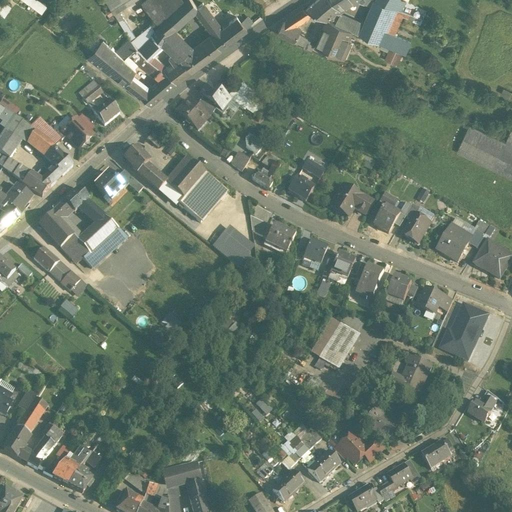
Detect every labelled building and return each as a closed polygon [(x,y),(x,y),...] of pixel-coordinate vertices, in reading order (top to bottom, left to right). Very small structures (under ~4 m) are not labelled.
[(0,0),(0,14),(4,16),(10,4),(0,0)] [(103,0),(108,9),(112,14),(118,10),(133,0),(103,0)] [(143,0),(141,2),(143,6),(159,25),(169,37),(176,31),(193,16),(192,15),(197,12),(185,0),(143,0)] [(185,0),(197,12),(206,6),(214,0),(185,0)] [(317,0),(306,10),(313,13),(328,20),(329,20),(336,12),(336,11),(333,7),(335,5),(336,5),(331,0),(317,0)] [(376,0),(376,1),(378,2),(388,6),(394,8),(402,12),(407,2),(403,0),(376,0)] [(378,2),(371,18),(381,22),(382,19),(388,6),(378,2)] [(192,15),(193,16),(209,35),(222,26),(206,6),(197,12),(192,15)] [(388,6),(382,19),(388,22),(394,8),(388,6)] [(285,20),(285,21),(294,26),(300,22),(313,13),(306,10),(303,8),(285,20)] [(402,12),(394,8),(388,22),(382,19),(381,22),(371,18),(365,22),(387,33),(390,25),(398,28),(403,16),(404,12),(402,12)] [(129,43),(135,37),(118,10),(112,14),(127,40),(129,43)] [(341,14),(336,12),(329,20),(352,31),(360,34),(363,26),(341,16),(341,14)] [(209,40),(219,51),(238,37),(247,29),(241,22),(237,16),(222,26),(209,35),(211,37),(209,40)] [(247,16),(241,22),(247,29),(253,24),(247,16)] [(294,26),(285,21),(285,20),(284,20),(277,32),(294,41),(298,34),(301,30),(294,26)] [(329,20),(328,20),(325,26),(350,37),(352,31),(329,20)] [(387,33),(365,22),(363,26),(360,34),(376,42),(382,45),(390,48),(405,56),(408,50),(411,43),(387,33)] [(135,54),(145,61),(148,58),(171,38),(169,37),(159,25),(154,30),(151,25),(135,37),(129,43),(131,46),(135,54)] [(350,37),(325,26),(316,47),(341,58),(344,49),(347,51),(350,43),(348,42),(350,37)] [(169,37),(171,38),(185,53),(192,47),(176,31),(169,37)] [(307,39),(298,34),(294,41),(293,42),(306,48),(308,44),(305,42),(307,39)] [(192,47),(185,53),(188,57),(180,62),(190,72),(207,60),(219,51),(209,40),(211,37),(209,35),(192,47)] [(102,42),(86,60),(97,67),(112,51),(102,42)] [(308,44),(306,48),(313,52),(316,47),(308,44)] [(390,48),(382,45),(380,49),(388,53),(390,48)] [(128,48),(123,53),(136,65),(156,80),(157,78),(163,74),(145,61),(135,54),(131,46),(128,48)] [(261,58),(271,63),(276,54),(266,49),(261,58)] [(112,51),(97,67),(113,79),(120,72),(129,78),(134,72),(131,70),(119,58),(112,51)] [(119,58),(131,70),(136,65),(123,53),(119,58)] [(168,71),(148,58),(145,61),(163,74),(168,71)] [(175,83),(190,72),(180,62),(168,71),(163,74),(175,83)] [(129,78),(120,72),(113,79),(132,92),(138,85),(129,78)] [(382,72),(377,82),(390,88),(395,78),(382,72)] [(175,83),(163,74),(157,78),(156,80),(153,83),(162,93),(165,90),(175,83)] [(222,81),(219,84),(229,91),(231,88),(222,81)] [(153,83),(144,91),(143,88),(138,85),(132,92),(150,105),(162,93),(153,83)] [(93,84),(83,93),(87,98),(88,97),(88,98),(98,89),(93,84)] [(219,84),(215,89),(224,97),(229,91),(219,84)] [(215,89),(209,85),(208,86),(210,87),(207,91),(205,90),(200,96),(203,98),(217,109),(215,112),(222,117),(228,110),(226,108),(230,102),(228,100),(224,97),(215,89)] [(240,85),(228,100),(230,102),(244,112),(255,97),(240,85)] [(98,89),(88,98),(92,103),(102,94),(98,89)] [(78,96),(83,101),(87,98),(83,93),(78,96)] [(88,98),(88,97),(87,98),(83,101),(87,107),(88,106),(90,104),(92,103),(88,98)] [(217,109),(203,98),(199,103),(212,115),(215,112),(217,109)] [(94,114),(93,114),(104,128),(119,115),(108,102),(94,114)] [(195,108),(189,102),(178,114),(198,132),(198,131),(195,129),(206,118),(209,121),(210,120),(195,108)] [(212,115),(199,103),(195,108),(210,120),(213,116),(212,115)] [(97,112),(90,104),(88,106),(94,114),(97,112)] [(274,111),(269,116),(277,123),(282,117),(274,111)] [(14,117),(10,114),(3,123),(4,124),(7,126),(14,117)] [(250,152),(256,158),(262,151),(282,127),(277,123),(269,116),(268,116),(243,146),(250,152)] [(35,133),(14,117),(7,126),(24,140),(27,143),(35,133)] [(93,137),(77,120),(63,134),(62,134),(66,138),(78,151),(84,146),(86,146),(89,143),(89,140),(93,137)] [(9,160),(24,140),(7,126),(4,124),(1,128),(5,130),(0,137),(0,153),(4,156),(9,160)] [(62,134),(63,134),(54,124),(48,129),(61,142),(66,138),(62,134)] [(506,142),(469,125),(457,152),(493,169),(506,142)] [(49,143),(35,133),(27,143),(44,158),(54,149),(49,143)] [(156,133),(147,141),(158,150),(166,141),(156,133)] [(233,137),(226,148),(231,152),(238,141),(233,138),(233,137)] [(511,144),(506,142),(493,169),(511,177),(511,144)] [(72,168),(54,149),(44,158),(47,160),(53,166),(52,167),(54,169),(62,177),(72,168)] [(150,164),(137,149),(124,160),(137,175),(146,168),(150,164)] [(262,151),(256,158),(250,152),(247,156),(252,158),(259,163),(265,153),(262,151)] [(245,159),(238,154),(236,156),(237,157),(231,165),(242,173),(249,162),(245,159)] [(9,160),(4,156),(0,161),(0,167),(2,168),(9,160)] [(277,161),(269,157),(262,165),(271,171),(274,166),(277,161)] [(9,160),(2,168),(13,176),(20,167),(9,160)] [(371,166),(360,160),(357,165),(368,171),(371,166)] [(288,168),(277,161),(274,166),(285,173),(288,168)] [(324,173),(307,163),(303,170),(320,181),(324,173)] [(192,164),(170,190),(183,201),(204,175),(192,164)] [(285,173),(274,166),(271,171),(268,177),(266,180),(275,185),(277,186),(285,173)] [(30,174),(20,167),(13,176),(19,181),(23,184),(30,174)] [(165,185),(146,168),(137,175),(158,194),(165,185)] [(54,169),(41,182),(51,188),(62,177),(54,169)] [(132,181),(124,172),(119,177),(128,187),(138,196),(143,190),(132,181)] [(268,177),(262,173),(260,176),(256,173),(251,180),(254,182),(271,192),(275,185),(266,180),(268,177)] [(41,182),(30,174),(23,184),(42,198),(51,188),(41,182)] [(119,177),(115,181),(108,174),(101,181),(102,182),(96,187),(95,187),(109,201),(121,189),(124,192),(128,187),(119,177)] [(227,194),(204,175),(183,201),(178,206),(200,225),(227,194)] [(314,190),(297,179),(288,193),(305,203),(314,190)] [(32,199),(17,187),(5,200),(0,196),(0,209),(2,211),(3,211),(7,207),(12,211),(20,219),(25,213),(23,211),(32,199)] [(358,200),(342,191),(345,188),(344,187),(331,208),(332,209),(332,208),(348,217),(347,218),(348,219),(353,210),(361,198),(360,197),(358,200)] [(422,189),(417,201),(426,204),(430,192),(422,189)] [(89,201),(78,190),(64,203),(71,211),(74,214),(79,210),(86,203),(89,201)] [(399,215),(389,209),(394,201),(385,195),(379,204),(384,207),(373,226),(389,235),(394,226),(400,216),(399,215)] [(372,204),(361,198),(353,210),(365,217),(372,204)] [(78,243),(59,222),(71,211),(64,203),(57,209),(56,209),(39,226),(65,255),(72,249),(77,255),(83,261),(89,256),(78,244),(78,243)] [(104,219),(86,203),(79,210),(96,227),(104,219)] [(412,208),(406,205),(399,215),(400,216),(394,226),(399,229),(405,219),(412,208)] [(12,211),(7,207),(3,211),(2,211),(0,213),(4,217),(0,220),(0,228),(5,233),(20,219),(12,211)] [(420,212),(412,207),(412,208),(405,219),(411,222),(415,216),(416,217),(420,212)] [(416,217),(415,216),(411,222),(403,236),(410,241),(411,240),(418,244),(418,245),(418,246),(431,226),(416,217)] [(268,241),(273,229),(250,218),(252,233),(268,241)] [(78,243),(78,244),(89,256),(117,231),(104,219),(96,227),(78,243)] [(476,233),(484,239),(490,229),(480,224),(475,233),(476,233)] [(273,229),(268,241),(264,248),(286,258),(296,236),(275,226),(273,229)] [(461,233),(452,227),(437,251),(458,264),(469,246),(471,243),(470,243),(459,236),(461,233)] [(229,229),(213,249),(242,274),(243,273),(247,269),(251,263),(247,259),(255,249),(229,229)] [(89,256),(83,261),(93,272),(128,241),(117,231),(89,256)] [(484,239),(476,233),(470,243),(471,243),(469,246),(477,251),(483,240),(484,239)] [(488,244),(483,240),(477,251),(482,254),(488,244)] [(309,247),(300,243),(296,255),(304,258),(309,247)] [(327,250),(310,243),(309,247),(304,258),(303,259),(320,266),(327,250)] [(511,262),(511,258),(488,244),(482,254),(474,266),(500,282),(511,262)] [(70,261),(77,255),(72,249),(65,255),(70,261)] [(44,250),(33,262),(49,276),(55,268),(59,264),(60,264),(44,250)] [(355,262),(338,255),(336,258),(332,270),(326,268),(322,279),(336,285),(339,277),(347,280),(349,275),(354,264),(355,262)] [(331,256),(326,268),(332,270),(336,258),(331,256)] [(15,274),(0,261),(0,277),(6,283),(15,274)] [(71,275),(59,264),(55,268),(67,279),(71,275)] [(360,266),(354,264),(349,275),(355,277),(360,266)] [(366,268),(360,266),(355,277),(354,280),(360,282),(366,268)] [(31,276),(21,267),(17,271),(27,280),(31,276)] [(384,274),(367,267),(366,268),(360,282),(356,293),(373,300),(384,274)] [(243,273),(242,274),(248,279),(253,274),(247,269),(243,273)] [(20,278),(15,274),(6,283),(11,287),(20,278)] [(81,283),(71,275),(67,279),(60,287),(70,295),(74,290),(81,283)] [(389,278),(385,288),(390,291),(394,280),(389,278)] [(411,285),(395,279),(394,280),(390,291),(388,295),(405,301),(406,298),(411,287),(411,285)] [(11,287),(6,283),(2,287),(6,291),(7,292),(11,287)] [(88,289),(81,283),(74,290),(81,297),(88,289)] [(315,298),(323,301),(328,286),(320,283),(315,298)] [(418,290),(411,287),(406,298),(413,301),(418,290)] [(435,294),(431,292),(430,293),(426,291),(423,297),(422,297),(416,308),(428,313),(429,310),(437,314),(440,306),(442,307),(446,300),(435,295),(435,294)] [(405,301),(388,295),(385,303),(401,309),(405,301)] [(453,302),(446,299),(446,300),(442,307),(441,310),(448,313),(453,302)] [(58,309),(70,319),(75,312),(62,303),(58,309)] [(486,316),(463,306),(457,320),(480,330),(486,316)] [(346,317),(340,327),(358,338),(365,326),(346,317)] [(472,348),(480,330),(457,320),(451,333),(448,332),(441,349),(468,361),(474,349),(472,348)] [(337,372),(358,338),(340,327),(332,322),(311,355),(320,361),(326,365),(337,372)] [(230,335),(238,327),(234,324),(227,332),(230,335)] [(394,376),(390,387),(420,400),(434,369),(410,358),(406,367),(408,368),(403,380),(394,376)] [(321,374),(326,365),(320,361),(315,370),(321,374)] [(175,376),(168,381),(176,392),(183,386),(175,376)] [(312,398),(322,385),(313,378),(303,392),(312,398)] [(340,397),(322,385),(312,398),(331,411),(340,397)] [(485,399),(486,400),(495,405),(496,406),(498,401),(488,393),(485,399)] [(0,414),(4,417),(9,408),(6,406),(10,400),(0,394),(0,414)] [(486,400),(481,408),(482,408),(490,413),(495,405),(486,400)] [(35,401),(16,430),(30,438),(48,409),(35,401)] [(481,408),(476,404),(469,415),(484,424),(490,413),(482,408),(481,408)] [(399,426),(376,411),(365,427),(388,443),(399,426)] [(41,435),(46,439),(53,430),(57,433),(61,428),(52,421),(41,435)] [(301,429),(294,436),(304,447),(313,439),(309,436),(305,432),(304,432),(301,429)] [(17,459),(25,449),(32,439),(30,438),(16,430),(3,451),(17,460),(17,459)] [(46,439),(45,440),(55,447),(63,438),(57,433),(53,430),(46,439)] [(318,444),(322,441),(313,432),(309,436),(313,439),(318,444)] [(328,444),(334,450),(338,446),(344,440),(339,434),(328,444)] [(286,449),(292,455),(293,453),(295,455),(304,447),(294,436),(287,443),(289,446),(286,449)] [(95,438),(90,445),(94,448),(99,440),(95,438)] [(353,438),(341,449),(349,458),(355,464),(366,454),(368,455),(368,457),(366,459),(370,463),(381,454),(376,448),(374,449),(370,444),(366,449),(364,447),(363,449),(353,438)] [(34,453),(45,460),(55,447),(45,440),(44,439),(34,453)] [(309,453),(318,444),(313,439),(304,447),(309,453)] [(378,443),(374,441),(370,444),(374,449),(376,448),(381,454),(385,450),(378,443)] [(449,441),(443,444),(449,455),(455,451),(449,441)] [(443,444),(422,457),(432,472),(452,460),(449,455),(443,444)] [(341,449),(338,446),(334,450),(345,461),(349,458),(341,449)] [(301,461),(309,453),(304,447),(295,455),(301,461)] [(56,457),(63,463),(64,463),(71,455),(63,448),(56,457)] [(17,459),(27,464),(29,461),(33,454),(25,449),(17,459)] [(80,450),(69,464),(75,467),(74,468),(80,471),(82,470),(85,465),(92,458),(80,450)] [(45,460),(34,453),(33,454),(29,461),(27,464),(37,470),(45,460)] [(294,467),(301,461),(295,455),(293,453),(292,455),(287,459),(294,467)] [(328,453),(318,462),(329,475),(339,465),(328,453)] [(282,464),(284,462),(277,456),(275,457),(277,459),(282,464)] [(92,458),(85,465),(94,471),(100,463),(93,457),(92,458)] [(266,465),(268,468),(277,459),(275,457),(266,465)] [(282,464),(277,459),(268,468),(273,473),(282,465),(282,464)] [(289,472),(294,467),(287,459),(284,462),(282,464),(282,465),(289,472)] [(68,486),(80,471),(74,468),(75,467),(69,464),(66,462),(56,473),(52,478),(68,486)] [(318,462),(308,472),(319,484),(329,475),(318,462)] [(421,481),(410,462),(404,466),(413,480),(410,481),(413,486),(421,481)] [(164,491),(165,493),(179,490),(197,486),(208,484),(211,484),(207,465),(197,468),(161,476),(164,491)] [(404,466),(387,476),(392,484),(396,490),(410,481),(413,480),(404,466)] [(265,481),(273,473),(268,468),(259,475),(265,481)] [(93,482),(85,475),(86,473),(82,470),(80,471),(68,486),(83,495),(93,482)] [(148,488),(130,470),(122,480),(145,497),(145,496),(148,488)] [(292,473),(282,483),(294,495),(304,485),(292,473)] [(282,483),(272,492),(283,505),(294,495),(282,483)] [(208,484),(197,486),(196,502),(210,498),(208,484)] [(392,484),(378,492),(384,502),(385,503),(391,500),(388,495),(392,492),(396,490),(392,484)] [(165,493),(164,491),(148,488),(145,496),(152,500),(153,499),(161,501),(167,503),(167,501),(165,493)] [(369,488),(351,499),(358,511),(360,511),(377,502),(372,494),(369,488)] [(5,489),(0,496),(0,511),(14,511),(22,499),(5,489)] [(165,493),(167,501),(174,500),(177,500),(181,499),(179,490),(165,493)] [(378,492),(378,491),(372,494),(377,502),(379,505),(384,502),(378,492)] [(396,499),(392,492),(388,495),(391,500),(392,501),(396,499)] [(142,503),(123,493),(116,504),(119,506),(116,511),(138,511),(141,508),(142,503)] [(263,500),(260,496),(261,496),(261,495),(248,503),(248,504),(249,504),(251,508),(251,509),(252,509),(254,511),(270,511),(270,510),(267,506),(267,505),(266,505),(264,501),(264,500),(263,500)] [(145,496),(145,497),(142,503),(141,508),(148,511),(152,500),(145,496)] [(211,511),(210,498),(196,502),(196,511),(211,511)] [(152,500),(148,511),(149,511),(157,511),(161,501),(153,499),(152,500)] [(175,511),(174,504),(174,500),(167,501),(167,503),(167,511),(175,511)] [(167,511),(167,503),(161,501),(157,511),(167,511)]
